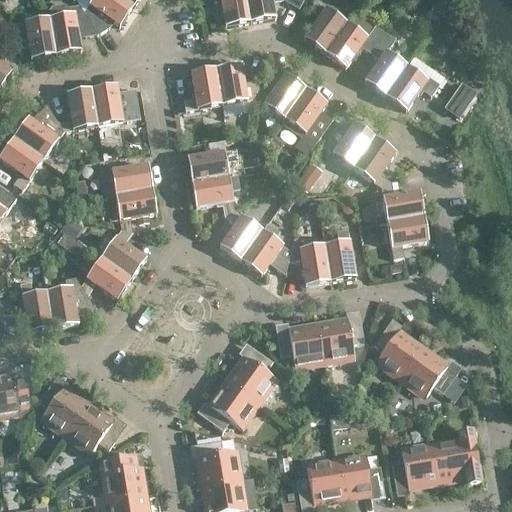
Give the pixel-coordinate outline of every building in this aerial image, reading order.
[(134,10),(119,0),(95,0),(83,17),(89,27),(97,39),(108,32),(106,28),(109,23),(119,31),(134,10)] [(119,0),(134,10),(141,0),(119,0)] [(250,27),(245,0),(207,0),(209,7),(221,5),(225,31),(250,27)] [(245,0),(250,27),(275,22),(272,6),(283,4),(299,13),(305,0),(245,0)] [(304,43),(324,58),(345,28),(315,6),(309,15),(319,22),(304,43)] [(48,14),(49,23),(55,59),(80,55),(78,42),(97,39),(89,27),(83,17),(79,9),(68,11),(64,8),(50,11),(48,14)] [(350,21),(345,28),(324,58),(344,72),(360,51),(370,58),(384,37),(374,30),(370,35),(350,21)] [(55,59),(49,23),(13,29),(14,39),(26,37),(30,64),(55,59)] [(395,44),(384,37),(370,58),(379,65),(364,86),(384,101),(406,71),(386,57),(395,44)] [(0,92),(12,75),(0,66),(0,63),(2,60),(3,60),(3,58),(3,57),(2,56),(2,55),(1,54),(0,53),(0,92)] [(240,69),(216,74),(222,110),(256,104),(258,93),(245,95),(240,69)] [(424,84),(406,71),(384,101),(405,116),(420,94),(430,101),(439,89),(427,80),(424,84)] [(222,110),(216,74),(191,78),(195,103),(183,105),(185,116),(222,110)] [(269,101),(258,93),(256,104),(284,124),(305,94),(285,79),(269,101)] [(463,88),(446,112),(460,122),(477,98),(463,88)] [(116,90),(91,94),(97,131),(140,123),(135,94),(117,97),(116,90)] [(97,131),(91,94),(66,98),(71,124),(57,127),(63,136),(97,131)] [(326,108),(305,94),(284,124),(282,128),(301,142),(320,117),(326,108)] [(38,124),(35,128),(27,122),(13,143),(43,164),(63,136),(57,127),(46,109),(34,120),(38,124)] [(331,125),(320,117),(301,142),(295,150),(307,159),(331,125)] [(322,152),(352,174),(374,143),(354,128),(338,150),(329,143),(322,152)] [(43,164),(13,143),(0,160),(0,164),(20,179),(13,189),(21,195),(43,164)] [(395,157),(374,143),(352,174),(380,193),(390,187),(379,179),(395,157)] [(187,163),(191,188),(228,181),(225,167),(237,165),(235,154),(187,163)] [(112,186),(114,200),(151,195),(147,170),(99,177),(101,188),(112,186)] [(237,180),(228,181),(191,188),(195,213),(221,208),(223,222),(234,216),(230,195),(239,194),(237,180)] [(302,181),(295,190),(305,198),(312,189),(302,181)] [(83,185),(74,186),(76,206),(87,205),(83,185)] [(393,201),(390,187),(380,193),(386,227),(423,221),(419,196),(393,201)] [(0,225),(16,203),(0,191),(0,225)] [(155,219),(151,195),(114,200),(120,234),(132,237),(129,223),(155,219)] [(287,203),(282,210),(287,214),(292,206),(287,203)] [(261,235),(234,216),(223,222),(234,230),(219,251),(240,266),(261,235)] [(427,246),(423,221),(386,227),(392,264),(403,262),(401,250),(427,246)] [(69,223),(61,234),(72,242),(80,231),(69,223)] [(267,228),(261,235),(240,266),(260,281),(271,265),(279,270),(276,274),(284,280),(287,267),(289,255),(273,244),(278,236),(267,228)] [(132,237),(120,234),(100,262),(131,284),(145,263),(123,248),(132,237)] [(338,247),(324,250),(330,286),(355,282),(346,234),(336,236),(338,247)] [(65,239),(58,249),(79,263),(86,253),(65,239)] [(292,247),(289,255),(287,267),(301,265),(305,291),(330,286),(324,250),(305,253),(303,245),(292,247)] [(131,284),(100,262),(80,290),(87,300),(94,289),(116,304),(131,284)] [(63,284),(65,293),(46,296),(52,333),(77,328),(75,315),(80,314),(80,317),(95,315),(87,300),(80,290),(75,282),(63,284)] [(28,337),(52,333),(46,296),(32,298),(30,287),(19,288),(28,337)] [(10,321),(0,322),(0,347),(14,345),(10,321)] [(347,325),(318,330),(323,366),(353,361),(351,350),(363,347),(361,335),(349,337),(347,325)] [(323,366),(318,330),(288,335),(290,347),(278,349),(280,361),(292,359),(294,371),(323,366)] [(422,354),(397,337),(390,346),(380,339),(373,350),(383,356),(376,366),(401,384),(422,354)] [(446,372),(422,354),(401,384),(425,402),(432,392),(442,399),(449,389),(439,382),(446,372)] [(245,362),(227,388),(256,409),(274,384),(264,377),(271,367),(262,360),(255,369),(245,362)] [(12,382),(0,384),(0,420),(18,418),(16,406),(28,404),(26,392),(14,394),(12,382)] [(256,409),(227,388),(209,412),(220,419),(213,429),(222,435),(229,426),(239,433),(256,409)] [(40,423),(66,440),(87,411),(62,393),(55,403),(45,396),(38,406),(48,413),(40,423)] [(470,400),(460,402),(462,412),(471,411),(470,400)] [(111,428),(87,411),(66,440),(90,458),(97,448),(107,456),(114,445),(104,438),(111,428)] [(346,417),(328,419),(330,432),(347,430),(346,417)] [(198,462),(203,491),(239,485),(234,456),(222,458),(220,445),(208,447),(210,460),(198,462)] [(460,446),(430,451),(437,486),(466,481),(464,470),(476,468),(474,455),(462,458),(460,446)] [(437,486),(430,451),(400,456),(402,468),(391,469),(393,482),(405,480),(407,492),(437,486)] [(103,477),(108,507),(143,501),(138,471),(126,473),(124,462),(112,464),(114,476),(103,477)] [(286,462),(277,463),(279,476),(287,475),(286,462)] [(365,462),(335,467),(341,502),(371,497),(369,485),(381,483),(379,471),(367,473),(365,462)] [(341,502),(335,467),(305,472),(307,483),(296,485),(298,497),(309,495),(311,507),(341,502)] [(243,511),(239,485),(203,491),(206,511),(243,511)] [(145,511),(143,501),(108,507),(108,511),(145,511)]
